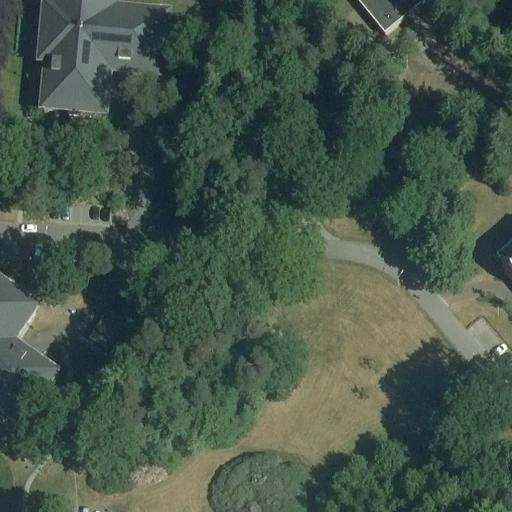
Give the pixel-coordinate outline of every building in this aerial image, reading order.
[(55,0),(54,11),(46,10),(46,17),(40,16),(36,58),(42,59),(41,65),(52,66),(51,76),(48,76),(46,96),(43,95),(42,109),(45,109),(45,113),(71,115),(70,121),(96,123),(96,118),(106,119),(111,72),(120,73),(120,76),(164,80),(166,54),(172,55),(174,29),(168,29),(169,18),(126,14),(125,18),(116,17),(117,0),(55,0)] [(387,37),(432,0),(365,0),(361,4),(387,37)] [(186,133),(164,131),(161,164),(183,166),(186,133)] [(511,263),(503,271),(511,281),(511,263)] [(0,413),(22,428),(37,407),(41,410),(56,389),(51,386),(57,377),(21,352),(19,355),(11,350),(38,311),(30,305),(33,301),(11,286),(8,291),(0,285),(0,413)] [(107,314),(89,341),(107,354),(126,328),(107,314)]
